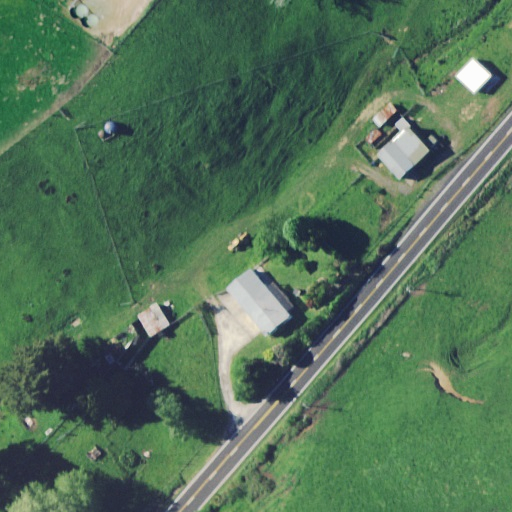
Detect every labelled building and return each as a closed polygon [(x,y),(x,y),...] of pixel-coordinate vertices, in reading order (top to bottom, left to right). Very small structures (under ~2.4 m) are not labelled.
[(390,103),(368,126),(374,132),(367,139),(376,148),(405,117),(390,103)] [(435,152),(414,129),(382,156),(403,180),(435,152)] [(270,289),(255,270),(232,290),(270,337),(294,318),(291,314),(298,308),(278,283),(270,289)] [(172,326),(159,305),(140,316),(154,338),(172,326)] [(76,319),(55,335),(61,342),(82,326),(76,319)]
